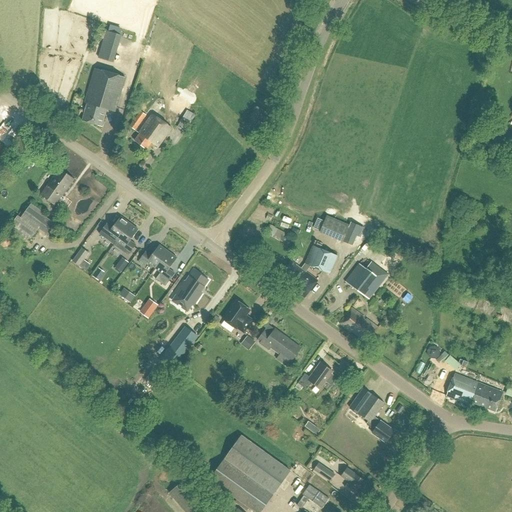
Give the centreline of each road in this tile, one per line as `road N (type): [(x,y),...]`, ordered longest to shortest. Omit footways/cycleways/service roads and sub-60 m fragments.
road 1 (tertiary): [(447,420),(212,244)]
road 2 (tertiary): [(212,244),(289,131),(342,0)]
road 3 (tertiary): [(212,244),(0,92)]
